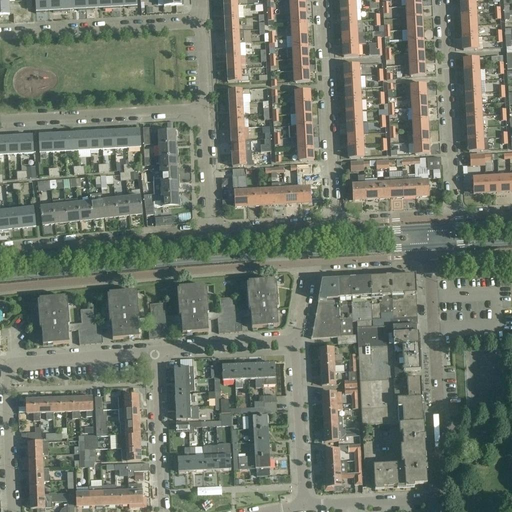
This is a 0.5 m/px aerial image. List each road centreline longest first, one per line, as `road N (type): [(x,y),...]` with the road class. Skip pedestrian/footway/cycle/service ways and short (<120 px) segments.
road 1 (residential): [(11,511),(6,369),(19,361),(153,351)]
road 2 (secondary): [(0,279),(280,255)]
road 3 (residential): [(336,224),(323,0)]
road 4 (residential): [(454,218),(442,0)]
road 5 (secondary): [(429,228),(213,240)]
road 6 (secondary): [(213,240),(0,259)]
road 7 (residential): [(213,231),(0,250)]
road 8 (residential): [(0,120),(206,108)]
road 9 (residential): [(0,31),(201,21)]
road 10 (unclassified): [(438,430),(430,255)]
road 11 (residential): [(301,508),(295,339)]
road 12 (residential): [(161,511),(153,351)]
road 13 (secondary): [(280,255),(430,246)]
road 14 (residential): [(153,351),(295,339)]
road 15 (residential): [(301,508),(442,499)]
road 16 (residential): [(336,224),(213,231)]
road 17 (residential): [(213,231),(206,108)]
